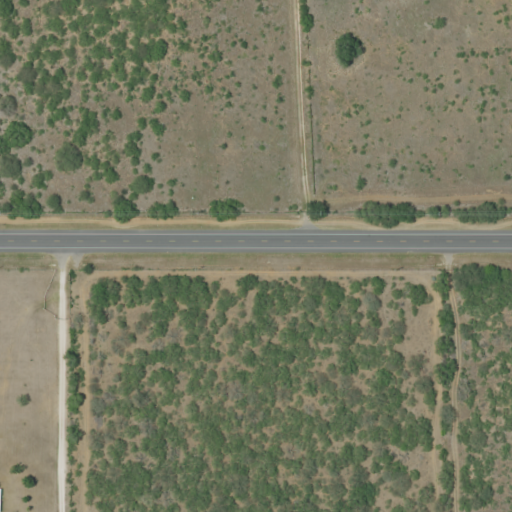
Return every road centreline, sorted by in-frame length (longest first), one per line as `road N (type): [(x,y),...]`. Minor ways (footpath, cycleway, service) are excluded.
road 1 (secondary): [(511,242),(0,247)]
road 2 (residential): [(73,511),(74,249)]
